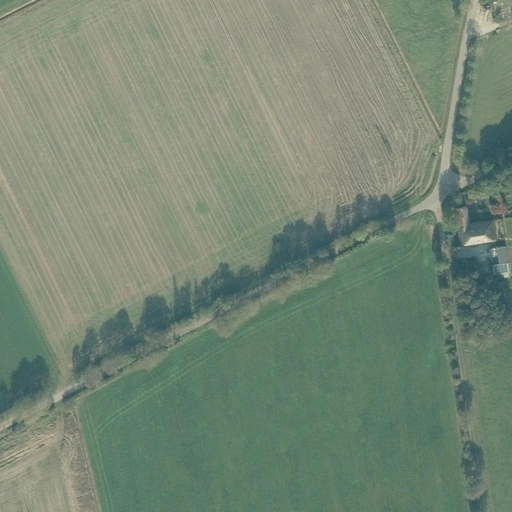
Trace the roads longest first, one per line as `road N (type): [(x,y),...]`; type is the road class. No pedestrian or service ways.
road 1 (unclassified): [(0,427),(425,205),(446,183)]
road 2 (track): [(480,511),(435,198)]
road 3 (unclassified): [(446,183),(474,0)]
